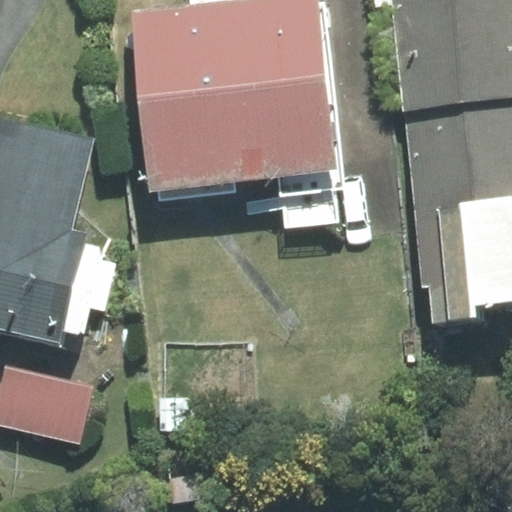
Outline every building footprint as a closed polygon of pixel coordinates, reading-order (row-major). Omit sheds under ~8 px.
[(320,0),(245,0),(134,12),(154,186),(339,165),(320,0)] [(511,0),(407,0),(400,1),(431,290),(437,290),(440,324),(484,320),(483,306),(511,302),(511,0)] [(106,311),(116,265),(99,262),(103,244),(87,241),(90,230),(71,227),(93,137),(0,114),(0,322),(64,338),(67,325),(82,329),(87,307),(106,311)] [(0,380),(0,423),(81,442),(94,384),(4,364),(0,380)] [(511,468),(509,467),(492,499),(511,510),(511,468)] [(177,501),(204,497),(201,474),(173,478),(177,501)]
